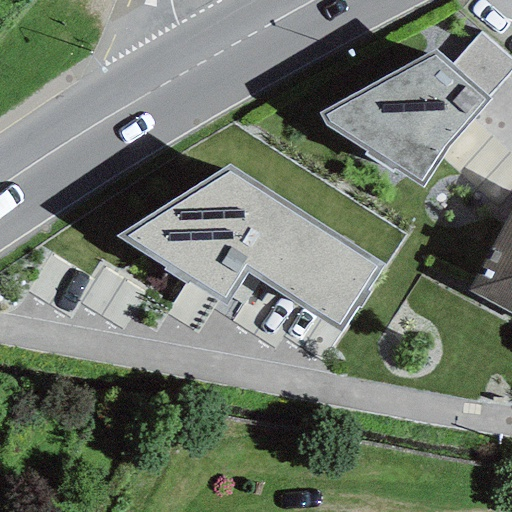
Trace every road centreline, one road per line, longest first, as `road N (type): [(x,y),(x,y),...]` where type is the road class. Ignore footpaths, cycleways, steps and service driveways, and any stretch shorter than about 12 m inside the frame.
road 1 (secondary): [(0,184),(195,63)]
road 2 (secondary): [(195,63),(311,0)]
